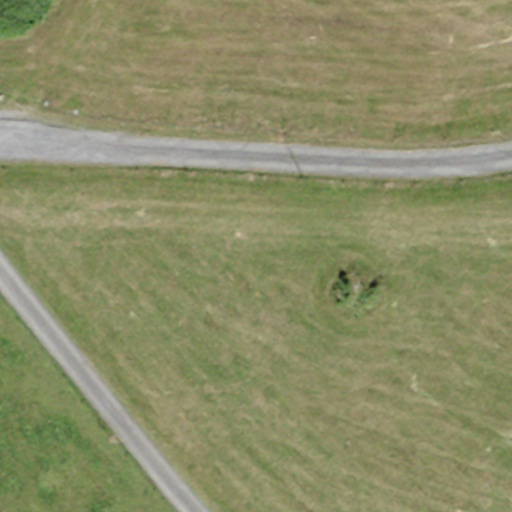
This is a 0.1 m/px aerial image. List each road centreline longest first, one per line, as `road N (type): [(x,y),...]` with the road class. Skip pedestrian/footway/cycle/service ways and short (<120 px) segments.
road 1 (unclassified): [(511,153),(416,163),(0,148)]
road 2 (unclassified): [(0,266),(142,456),(195,511)]
